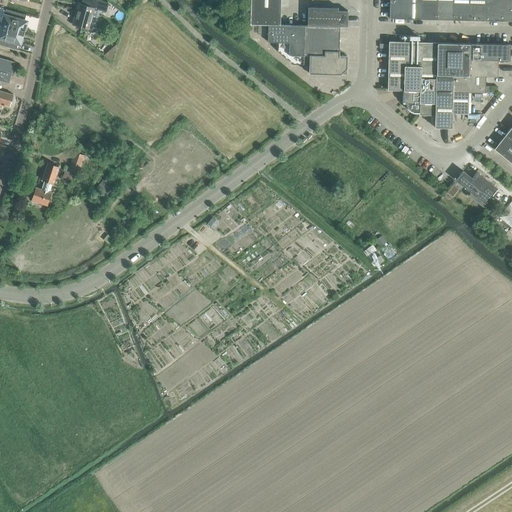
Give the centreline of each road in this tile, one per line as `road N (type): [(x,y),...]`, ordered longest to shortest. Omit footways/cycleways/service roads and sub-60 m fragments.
road 1 (unclassified): [(0,294),(86,290),(357,90)]
road 2 (unclassified): [(357,90),(450,165),(511,90)]
road 3 (residential): [(0,189),(48,0)]
road 4 (unclassified): [(368,30),(511,33)]
